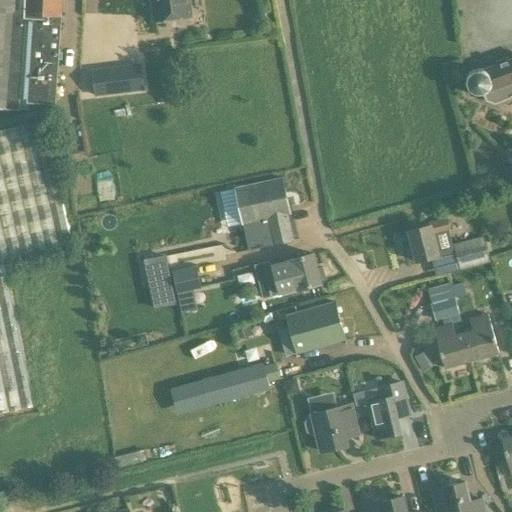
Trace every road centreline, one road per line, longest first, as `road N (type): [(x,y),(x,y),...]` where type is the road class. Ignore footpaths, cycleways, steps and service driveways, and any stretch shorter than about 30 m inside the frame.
road 1 (residential): [(441,419),(321,229),(317,206)]
road 2 (residential): [(280,511),(291,487),(464,450),(441,419)]
